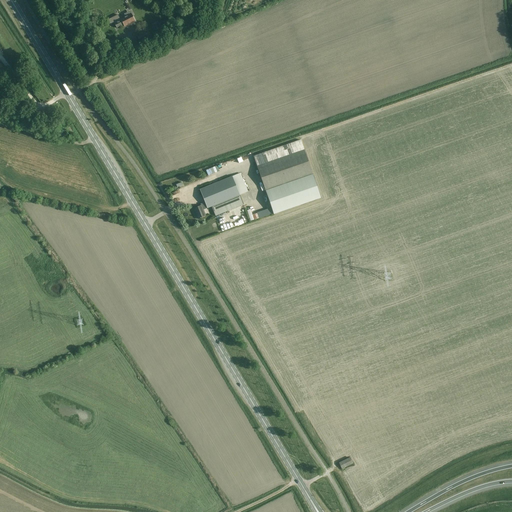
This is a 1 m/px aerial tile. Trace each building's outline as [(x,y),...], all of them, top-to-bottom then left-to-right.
[(113,23),(116,28),(122,24),(123,26),(134,21),(130,13),(119,19),(120,20),(119,20),(116,15),(107,20),(110,25),(113,23)] [(147,36),(150,34),(148,31),(145,32),(137,36),(139,40),(147,36)] [(254,156),(265,190),(312,174),(301,140),(254,156)] [(194,209),(198,219),(205,216),(203,210),(211,206),(215,216),(244,204),(240,195),(247,192),(239,173),(200,189),(205,202),(200,204),(201,206),(194,209)] [(321,198),(312,174),(265,190),(273,214),(321,198)] [(339,463),(342,468),(353,463),(350,457),(339,463)]
